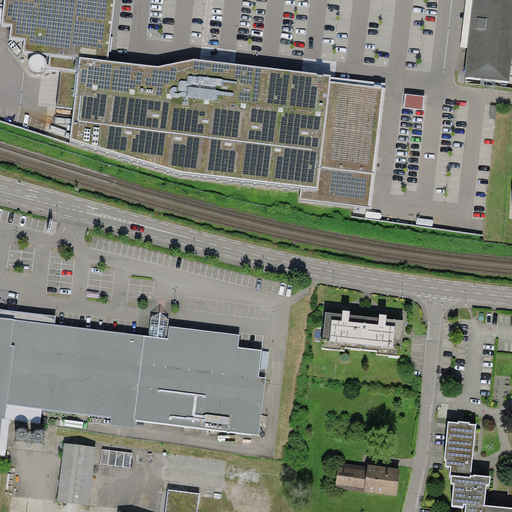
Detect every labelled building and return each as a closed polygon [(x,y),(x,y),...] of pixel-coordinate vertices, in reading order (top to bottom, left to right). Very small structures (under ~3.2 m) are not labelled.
[(4,0),(2,26),(11,27),(10,40),(25,42),(23,54),(49,57),(109,64),(116,0),(4,0)] [(511,0),(475,0),(466,79),(509,84),(511,58),(511,0)] [(321,170),(331,83),(332,78),(317,76),(318,82),(311,81),(302,80),(301,86),(232,78),(233,71),(226,70),(217,69),(216,76),(161,69),(109,64),(49,57),(48,70),(61,72),(57,108),(74,110),(70,144),(112,158),(181,177),(300,190),(300,200),(355,208),(359,174),(321,170)] [(36,76),(40,76),(45,73),(47,68),(46,63),(42,59),(38,58),(34,59),(30,62),(29,66),(29,70),(32,74),(36,76)] [(193,62),(161,69),(216,76),(217,69),(226,70),(233,71),(232,78),(301,86),(302,80),(311,81),(318,82),(317,76),(193,62)] [(358,86),(331,83),(321,170),(359,174),(376,176),(383,111),(386,90),(358,86)] [(425,98),(405,96),(404,109),(424,111),(425,98)] [(355,208),(372,210),(376,176),(359,174),(355,208)] [(343,316),(325,315),(322,350),(324,350),(324,347),(344,349),(344,352),(346,353),(347,346),(377,349),(376,355),(379,355),(379,353),(399,354),(398,358),(400,358),(404,322),(387,320),(387,317),(379,316),(379,319),(374,319),(354,317),(350,317),(350,313),(343,312),(343,316)] [(137,422),(147,338),(0,318),(0,438),(1,438),(3,420),(6,421),(8,406),(43,410),(137,422)] [(147,338),(137,422),(253,437),(264,352),(167,340),(169,326),(159,325),(150,324),(149,338),(147,338)] [(11,421),(41,425),(43,410),(8,406),(6,421),(3,420),(1,438),(0,443),(0,447),(7,448),(11,421)] [(458,424),(447,423),(446,444),(444,461),(446,461),(446,468),(450,468),(449,479),(452,479),(451,486),(454,486),(453,495),(452,508),(463,509),(463,507),(465,507),(464,511),(511,511),(511,508),(485,507),(487,485),(490,485),(490,477),(473,476),(473,478),(477,426),(470,425),(470,423),(458,422),(458,424)] [(368,470),(332,465),(331,475),(338,475),(336,488),(397,495),(400,471),(368,467),(368,470)] [(64,511),(69,471),(20,466),(15,511),(64,511)] [(198,511),(200,494),(168,490),(164,511),(198,511)]
